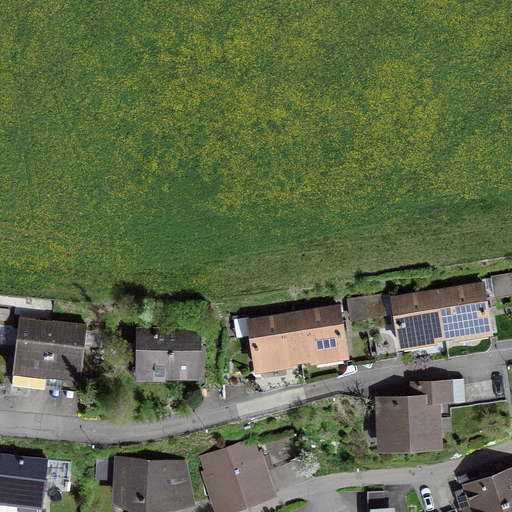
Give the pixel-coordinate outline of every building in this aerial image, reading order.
[(482,283),(438,290),(448,357),(464,354),(467,353),(468,351),(469,349),(470,345),(468,331),(511,323),(511,313),(509,292),(511,291),(509,274),(482,279),(482,283)] [(393,293),(365,297),(368,315),(371,314),(376,346),(422,338),(424,352),(425,355),(428,357),(431,359),(434,359),(448,357),(438,290),(393,297),(393,293)] [(338,306),(293,313),(304,381),(318,378),(321,377),(324,375),(326,371),(326,367),(324,354),(370,347),(365,315),(368,315),(365,297),(349,300),(352,317),(340,319),(338,306)] [(293,313),(249,320),(256,364),(278,361),(280,375),(282,379),(284,382),(288,383),(291,384),(304,381),(293,313)] [(0,334),(0,382),(45,387),(47,374),(53,321),(19,318),(17,337),(0,334)] [(53,321),(47,374),(80,378),(84,345),(101,347),(103,332),(86,330),(86,324),(53,321)] [(196,330),(141,330),(141,372),(196,372),(196,384),(221,384),(221,379),(221,351),(196,351),(196,330)] [(246,347),(221,347),(221,351),(221,379),(246,379),(246,347)] [(460,384),(462,397),(450,398),(449,381),(413,383),(414,399),(380,401),(382,441),(437,438),(436,413),(451,412),(451,407),(506,399),(503,378),(460,384)] [(287,430),(251,442),(204,457),(222,508),(269,492),(258,459),(269,455),(273,465),(296,457),(287,430)] [(0,458),(0,511),(41,511),(47,464),(0,458)] [(164,464),(121,461),(119,498),(143,500),(143,504),(166,503),(166,500),(206,493),(201,466),(166,471),(164,464)] [(483,481),(455,491),(462,511),(511,511),(511,472),(484,483),(483,481)] [(370,505),(404,504),(404,490),(370,490),(370,505)]
